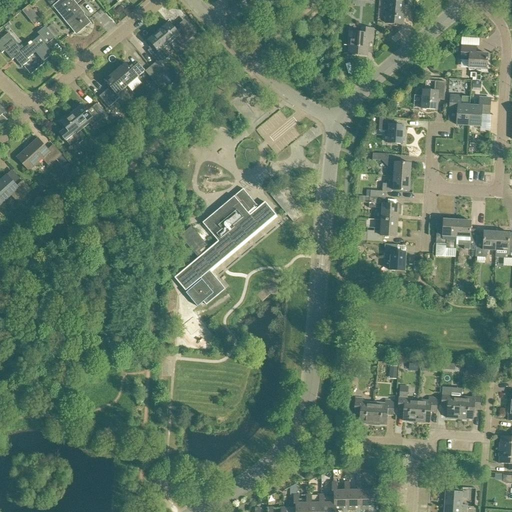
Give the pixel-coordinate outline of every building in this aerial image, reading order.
[(57,0),(59,2),(53,8),(63,20),(65,19),(76,32),(89,22),(76,6),(82,0),(57,0)] [(411,0),(387,0),(385,24),(402,25),(404,6),(411,7),(411,0)] [(28,6),(22,11),(27,17),(33,12),(28,6)] [(159,32),(169,44),(175,39),(181,47),(191,38),(180,24),(174,29),(169,23),(159,32)] [(47,45),(54,38),(45,27),(37,34),(40,37),(24,50),(22,46),(20,48),(9,34),(0,41),(0,51),(2,54),(5,52),(12,61),(14,59),(22,68),(29,61),(28,59),(35,53),(43,62),(54,53),(47,45)] [(372,45),(373,29),(360,28),(360,34),(349,33),(348,46),(350,46),(349,54),(365,56),(367,41),(372,42),(371,45),(372,45)] [(147,52),(159,66),(169,57),(163,49),(169,44),(159,32),(147,42),(152,48),(147,52)] [(204,33),(197,39),(201,44),(208,38),(204,33)] [(488,71),(488,64),(487,64),(487,55),(475,54),(476,47),(462,46),(461,60),(469,60),(468,68),(469,68),(469,69),(488,71)] [(125,64),(115,73),(127,87),(145,72),(138,64),(130,71),(125,64)] [(159,66),(152,71),(164,84),(165,85),(171,80),(159,66)] [(287,67),(285,71),(295,78),(297,74),(287,67)] [(108,90),(99,97),(102,101),(108,108),(114,104),(120,99),(117,95),(127,87),(115,73),(105,81),(110,88),(108,90)] [(159,88),(163,84),(155,74),(151,78),(159,88)] [(444,100),(445,82),(435,82),(434,92),(422,91),(421,109),(437,110),(438,100),(444,100)] [(470,97),(461,97),(450,96),(449,112),(457,112),(457,125),(468,126),(470,106),(469,106),(470,97)] [(470,106),(468,126),(481,127),(481,114),(490,114),(491,99),(480,98),(479,107),(470,106)] [(73,113),(71,115),(83,129),(89,124),(92,127),(106,116),(97,104),(87,112),(80,104),(71,111),(73,113)] [(119,123),(123,120),(115,110),(111,114),(119,123)] [(82,141),(77,134),(83,129),(71,115),(66,119),(64,117),(57,122),(64,130),(60,134),(71,148),(77,143),(78,144),(82,141)] [(403,127),(392,126),(392,120),(380,119),(379,131),(389,131),(388,143),(402,144),(402,142),(404,142),(404,136),(403,136),(403,127)] [(49,167),(56,160),(62,166),(66,162),(61,156),(52,146),(47,151),(37,140),(16,158),(29,172),(42,160),(49,167)] [(388,163),(388,161),(388,155),(373,154),(372,160),(381,161),(389,169),(393,169),(393,177),(410,178),(411,164),(394,163),(388,163)] [(18,204),(30,192),(21,182),(16,187),(6,176),(0,181),(0,205),(11,196),(18,204)] [(390,192),(392,191),(409,192),(410,178),(393,177),(392,185),(382,184),(382,192),(390,192)] [(33,191),(40,198),(44,195),(37,188),(33,191)] [(197,306),(203,302),(206,306),(225,290),(209,271),(234,249),(236,251),(242,246),(240,245),(275,215),(265,202),(258,208),(243,189),(202,223),(218,242),(203,255),(199,251),(206,245),(191,227),(180,236),(198,258),(175,278),(185,291),(200,278),(201,280),(186,293),(197,306)] [(277,190),(270,195),(293,223),(300,217),(277,190)] [(381,220),(397,221),(398,206),(385,205),(385,198),(370,197),(369,197),(368,208),(382,209),(381,220)] [(396,237),(397,221),(381,220),(380,232),(367,231),(366,241),(382,242),(383,236),(396,237)] [(456,248),(457,221),(443,220),(443,229),(437,229),(436,236),(436,244),(436,247),(435,257),(446,257),(455,258),(456,250),(456,248)] [(470,222),(457,221),(456,248),(464,248),(463,250),(475,250),(476,241),(476,230),(470,230),(470,222)] [(483,241),(476,241),(475,250),(475,257),(486,257),(488,251),(495,251),(497,233),(484,232),(483,241)] [(504,259),(504,258),(511,258),(511,243),(509,243),(509,233),(497,233),(495,251),(495,258),(504,259)] [(405,253),(397,252),(398,245),(385,245),(384,258),(390,259),(389,271),(404,272),(405,253)] [(480,370),(466,369),(465,377),(480,378),(480,370)] [(398,395),(407,396),(408,386),(399,386),(398,395)] [(459,420),(461,397),(461,390),(442,389),(441,407),(447,408),(446,418),(453,419),(452,420),(459,420)] [(407,396),(398,395),(397,410),(403,411),(402,421),(409,422),(409,423),(416,423),(418,400),(407,399),(407,396)] [(472,398),(461,397),(459,420),(466,421),(466,419),(473,420),(474,410),(480,410),(481,395),(472,395),(472,398)] [(418,400),(416,423),(423,424),(423,423),(430,423),(430,413),(436,413),(437,398),(429,397),(428,401),(418,400)] [(373,425),(374,403),(364,402),(364,399),(355,398),(354,413),(360,413),(359,423),(366,424),(365,425),(373,425)] [(385,403),(374,403),(373,425),(380,426),(380,425),(386,425),(387,415),(393,416),(394,401),(385,400),(385,403)] [(499,450),(511,450),(511,432),(511,437),(501,436),(501,443),(500,443),(499,450)] [(511,450),(499,450),(499,457),(500,457),(499,464),(509,465),(509,471),(511,470),(511,450)] [(511,475),(503,475),(502,482),(507,484),(511,484),(511,475)] [(348,511),(361,510),(360,490),(357,490),(349,490),(349,482),(344,483),(345,491),(347,490),(348,511)] [(361,510),(373,510),(373,490),(363,490),(362,482),(357,482),(357,490),(360,490),(361,510)] [(334,495),(334,503),(335,503),(335,511),(348,511),(347,490),(345,491),(337,491),(337,483),(332,483),(332,495),(334,495)] [(468,499),(468,492),(463,492),(462,493),(445,492),(444,506),(462,507),(462,505),(462,498),(468,499)] [(295,504),(295,511),(309,511),(309,503),(306,503),(299,503),(299,495),(293,495),(294,504),(295,504)] [(322,511),(322,503),(319,503),(312,503),(311,495),(306,495),(306,503),(309,503),(309,511),(322,511)] [(335,503),(334,503),(324,503),(324,495),(319,495),(319,503),(322,503),(322,511),(334,511),(335,511),(335,503)]
